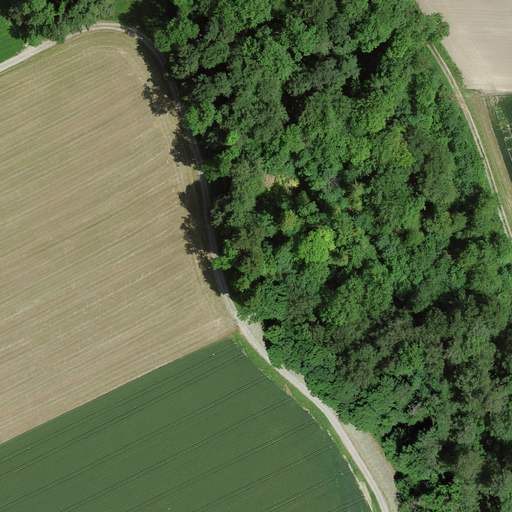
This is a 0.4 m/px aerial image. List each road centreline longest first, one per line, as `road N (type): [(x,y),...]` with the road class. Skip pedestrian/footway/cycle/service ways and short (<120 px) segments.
road 1 (track): [(386,511),(331,414),(254,343),(232,308),(218,273),(199,160),(153,45),(129,28),(87,25),(0,66)]
road 2 (track): [(407,0),(511,242)]
